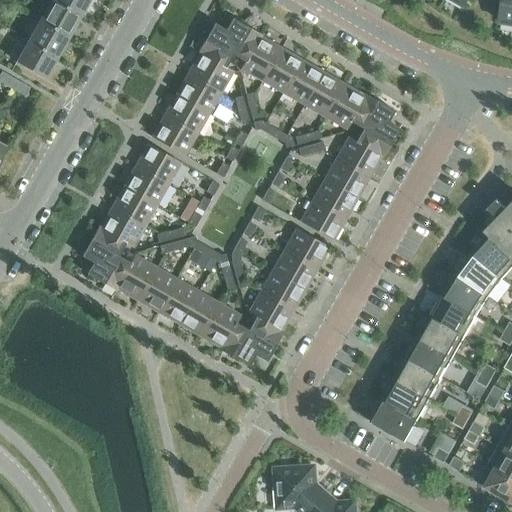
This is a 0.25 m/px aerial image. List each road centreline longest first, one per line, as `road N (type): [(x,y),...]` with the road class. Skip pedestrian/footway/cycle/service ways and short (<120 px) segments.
road 1 (residential): [(284,412),(471,80)]
road 2 (residential): [(13,236),(146,0)]
road 3 (residential): [(450,511),(284,412)]
road 4 (tertiary): [(322,0),(471,80)]
road 5 (residential): [(215,511),(284,412)]
